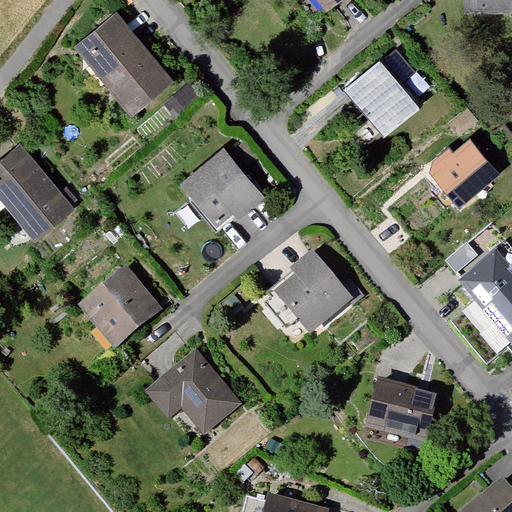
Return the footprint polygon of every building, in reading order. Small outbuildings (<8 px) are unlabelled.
[(308,0),(322,16),(341,0),(308,0)] [(511,0),(461,0),(462,14),(511,15),(511,0)] [(70,55),(130,124),(171,87),(114,19),(70,55)] [(417,88),(426,80),(397,48),(388,57),(417,88)] [(399,85),(381,65),(341,95),(380,142),(415,116),(394,89),(399,85)] [(467,140),(426,177),(457,216),(497,179),(467,140)] [(17,148),(0,161),(0,209),(31,246),(71,214),(17,148)] [(176,190),(217,240),(261,203),(221,152),(176,190)] [(447,261),(457,272),(474,257),(464,245),(447,261)] [(291,282),(268,302),(309,349),(358,305),(312,253),(286,276),(291,282)] [(454,290),(494,334),(511,317),(511,281),(492,258),(454,290)] [(124,277),(75,315),(113,356),(158,318),(124,277)] [(194,356),(140,400),(164,427),(179,414),(203,441),(238,412),(194,356)] [(375,386),(362,435),(424,450),(435,401),(375,386)] [(511,511),(511,502),(500,488),(470,511),(511,511)] [(306,511),(267,502),(263,511),(306,511)]
